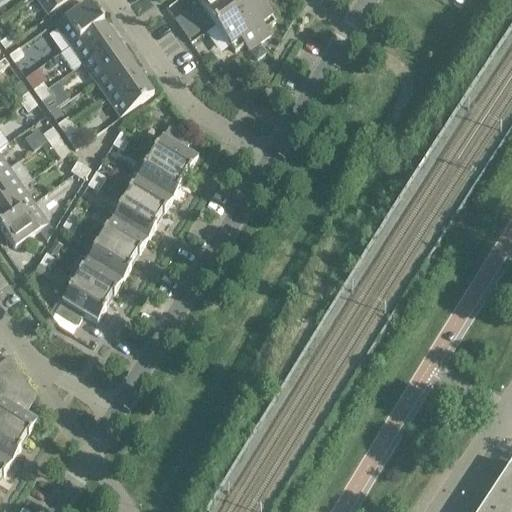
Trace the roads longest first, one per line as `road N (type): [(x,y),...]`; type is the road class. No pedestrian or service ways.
road 1 (residential): [(117,410),(265,161)]
road 2 (residential): [(265,161),(186,103),(113,0)]
road 3 (residential): [(265,161),(366,0)]
road 4 (residential): [(117,410),(18,350),(0,324)]
